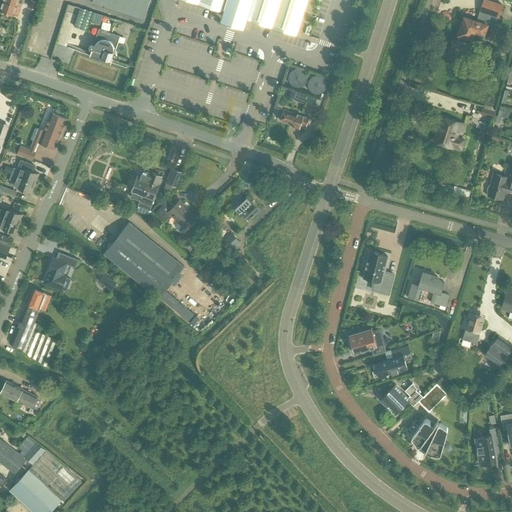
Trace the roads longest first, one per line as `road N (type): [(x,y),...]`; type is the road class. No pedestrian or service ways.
road 1 (unclassified): [(364,203),(329,347),(334,381),(379,439),(423,476),(468,494),(511,495)]
road 2 (unclassified): [(0,321),(90,98)]
road 3 (unclassified): [(306,181),(90,98)]
road 4 (residential): [(364,203),(429,3)]
road 5 (unclassified): [(511,244),(364,203)]
